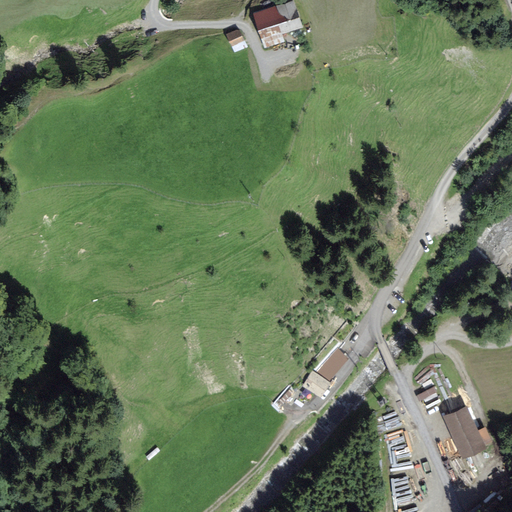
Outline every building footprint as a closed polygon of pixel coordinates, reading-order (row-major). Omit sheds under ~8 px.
[(277,4),(253,12),(265,49),(286,42),(283,32),(303,26),(294,0),(286,0),(276,3),(277,4)] [(240,27),(226,34),(235,53),(249,46),(240,27)] [(330,380),(349,357),(337,347),(316,372),(312,370),(302,385),(321,397),(331,381),(330,380)] [(418,390),(421,395),(438,385),(435,380),(418,390)] [(280,409),(297,392),(290,385),(273,403),(280,409)] [(437,388),(423,394),(426,400),(439,394),(437,388)] [(467,404),(443,415),(463,458),(488,447),(486,443),(493,440),(486,425),(479,429),(467,404)]
